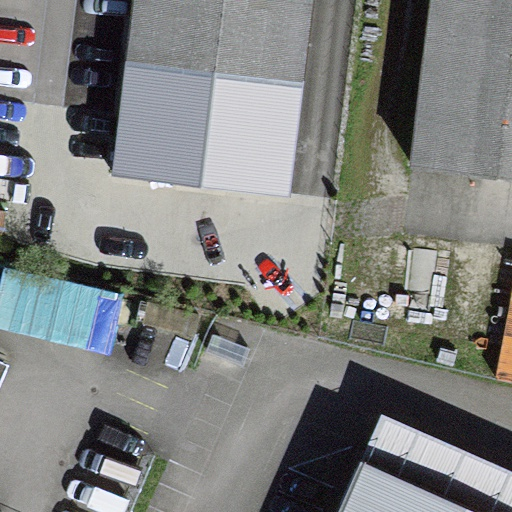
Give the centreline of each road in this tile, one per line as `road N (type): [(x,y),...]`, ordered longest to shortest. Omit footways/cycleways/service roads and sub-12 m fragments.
road 1 (unknown): [(63,0),(48,189)]
road 2 (unknown): [(408,0),(390,172)]
